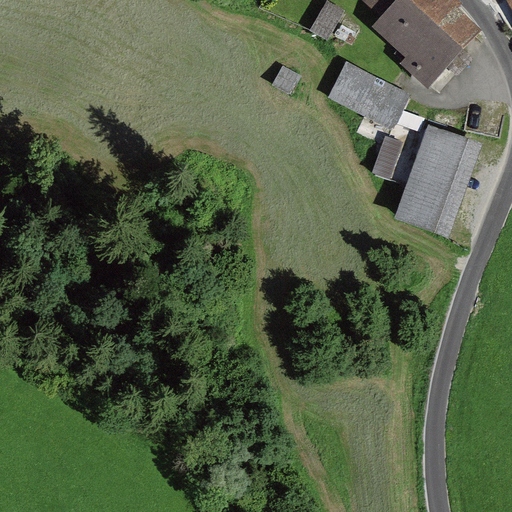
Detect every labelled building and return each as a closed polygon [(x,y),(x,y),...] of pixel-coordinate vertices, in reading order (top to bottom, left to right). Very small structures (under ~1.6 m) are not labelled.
[(358,0),(382,21),(372,31),(405,62),(399,69),(429,96),(485,36),(447,0),(358,0)] [(346,14),(329,4),(312,34),(330,44),(346,14)] [(411,97),(348,67),(331,101),(394,132),(411,97)] [(284,68),(274,89),(291,97),(301,77),(284,68)] [(450,245),(484,149),(429,129),(395,225),(450,245)] [(386,138),(372,176),(390,182),(404,145),(386,138)]
